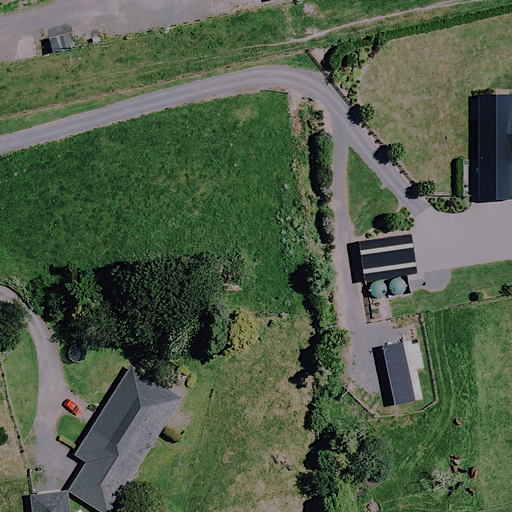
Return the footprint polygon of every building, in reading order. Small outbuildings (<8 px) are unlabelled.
[(168,29),(161,0),(160,0),(136,5),(143,35),(168,29)] [(266,6),(282,3),(281,0),(251,0),(253,11),(266,9),(266,6)] [(46,39),(49,55),(72,51),(69,35),(46,39)] [(190,413),(128,384),(72,474),(81,483),(68,511),(69,511),(118,511),(157,449),(171,460),(191,439),(190,413)] [(375,408),(355,411),(358,431),(378,427),(375,408)] [(429,448),(423,420),(381,428),(387,457),(429,448)] [(67,511),(65,493),(29,497),(30,511),(67,511)]
